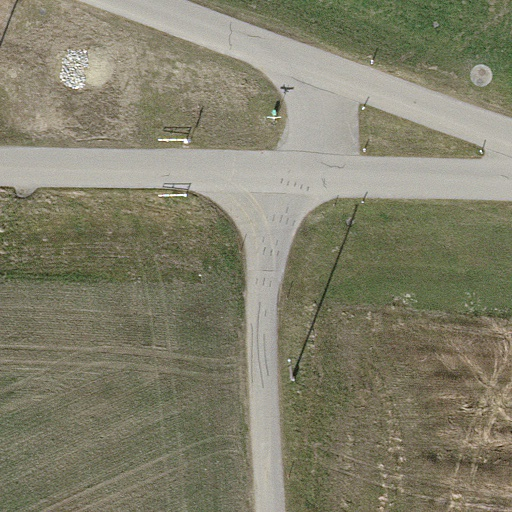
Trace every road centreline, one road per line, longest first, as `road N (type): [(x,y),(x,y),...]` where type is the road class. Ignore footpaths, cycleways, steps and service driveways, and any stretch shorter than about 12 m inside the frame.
road 1 (tertiary): [(294,186),(0,176)]
road 2 (tertiary): [(511,182),(294,186)]
road 3 (tertiary): [(319,69),(125,0)]
road 4 (tertiary): [(511,139),(319,69)]
